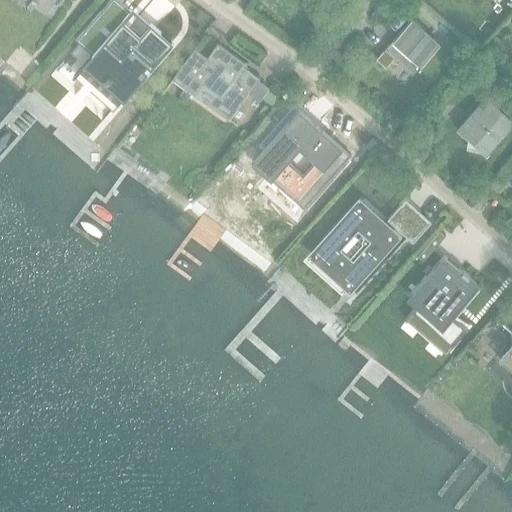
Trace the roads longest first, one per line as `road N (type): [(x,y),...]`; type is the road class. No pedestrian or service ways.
road 1 (residential): [(511,252),(310,71)]
road 2 (residential): [(310,71),(211,0)]
